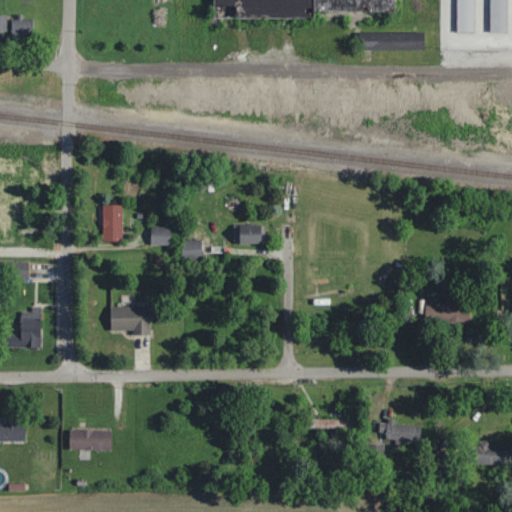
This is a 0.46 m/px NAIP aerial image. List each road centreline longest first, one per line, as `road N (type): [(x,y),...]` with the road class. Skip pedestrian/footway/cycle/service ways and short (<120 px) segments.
road 1 (residential): [(511,75),(0,61)]
road 2 (residential): [(511,369),(0,376)]
road 3 (residential): [(69,376),(70,0)]
